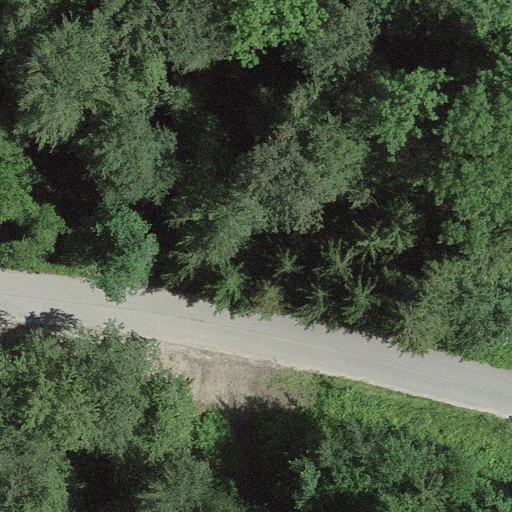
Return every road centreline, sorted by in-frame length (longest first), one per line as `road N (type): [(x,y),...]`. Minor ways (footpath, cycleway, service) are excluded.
road 1 (residential): [(0,290),(315,341),(511,390)]
road 2 (track): [(304,511),(204,376),(140,335),(134,311)]
